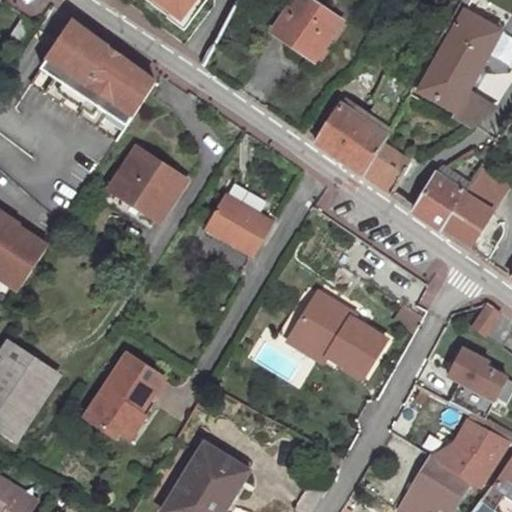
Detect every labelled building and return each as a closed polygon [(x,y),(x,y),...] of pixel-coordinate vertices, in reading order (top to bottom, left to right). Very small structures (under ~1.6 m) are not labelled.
[(148,0),(169,15),(174,7),(191,19),(204,0),(148,0)] [(341,20),(328,12),(310,0),(292,0),(273,30),(314,58),(341,20)] [(336,0),(335,0),(328,12),(341,20),(346,24),(353,12),(336,0)] [(472,0),(462,0),(459,7),(466,11),(472,0)] [(492,2),(488,0),(472,0),(466,11),(482,21),(492,2)] [(459,7),(444,33),(485,56),(491,46),(499,30),(482,21),(466,11),(459,7)] [(9,36),(25,46),(38,26),(22,16),(9,36)] [(157,78),(71,22),(30,85),(116,142),(157,78)] [(444,33),(414,86),(452,108),(454,110),(466,90),(485,56),(444,33)] [(500,51),(491,46),(485,56),(495,60),(500,51)] [(362,55),(357,64),(371,74),(376,65),(362,55)] [(376,100),(398,113),(410,92),(412,89),(387,75),(376,100)] [(452,108),(449,113),(471,126),(491,108),(466,90),(454,110),(452,108)] [(339,105),(386,135),(389,129),(366,115),(343,100),(339,105)] [(366,115),(389,129),(398,113),(376,100),(366,115)] [(334,153),(363,174),(381,143),(386,135),(339,105),(316,140),(334,153)] [(381,143),(363,174),(390,193),(410,161),(381,143)] [(486,159),(492,149),(485,145),(479,155),(486,159)] [(134,213),(148,222),(154,215),(158,218),(183,179),(136,148),(111,187),(113,187),(104,200),(131,218),(134,213)] [(481,167),(465,191),(473,197),(493,209),(509,185),(481,167)] [(441,169),(437,176),(448,184),(452,177),(441,169)] [(435,174),(414,210),(441,229),(453,211),(463,194),(448,184),(437,176),(435,174)] [(223,195),(204,226),(253,254),(272,223),(259,215),(266,203),(232,183),(225,196),(223,195)] [(465,191),(463,194),(453,211),(460,216),(473,197),(465,191)] [(470,222),(458,240),(464,244),(468,247),(493,209),(473,197),(460,216),(470,222)] [(441,229),(458,240),(470,222),(460,216),(453,211),(441,229)] [(145,227),(148,222),(134,213),(131,218),(145,227)] [(17,291),(45,248),(16,229),(17,227),(0,215),(0,270),(6,275),(2,282),(17,291)] [(317,291),(295,329),(328,350),(326,354),(362,375),(384,338),(349,317),(352,313),(317,291)] [(422,312),(403,301),(395,315),(413,327),(422,312)] [(500,314),(486,304),(472,327),(486,336),(500,314)] [(328,350),(295,329),(288,340),(322,361),(326,354),(328,350)] [(0,354),(0,419),(38,362),(8,342),(0,354)] [(488,364),(463,350),(448,377),(459,384),(448,404),(470,416),(483,423),(507,379),(486,368),(488,364)] [(131,406),(140,411),(162,377),(126,354),(86,416),(115,436),(119,430),(130,415),(128,411),(131,406)] [(38,362),(0,419),(0,428),(15,438),(57,374),(38,362)] [(144,414),(140,411),(131,406),(128,411),(130,415),(119,430),(129,436),(144,414)] [(483,423),(470,416),(468,421),(508,443),(511,438),(483,423)] [(471,483),(479,488),(508,443),(468,421),(454,443),(452,444),(475,457),(462,477),(471,483)] [(203,443),(162,511),(211,511),(221,498),(217,495),(223,486),(233,492),(247,470),(203,443)] [(452,444),(431,458),(462,477),(475,457),(452,444)] [(431,458),(398,511),(452,511),(471,483),(462,477),(431,458)] [(511,460),(494,485),(506,493),(511,496),(511,460)] [(0,476),(0,511),(30,511),(37,500),(0,476)] [(506,493),(494,485),(481,502),(493,511),(506,493)] [(211,511),(162,511),(161,511),(221,511),(229,501),(233,505),(239,496),(233,492),(223,486),(217,495),(221,498),(211,511)]
